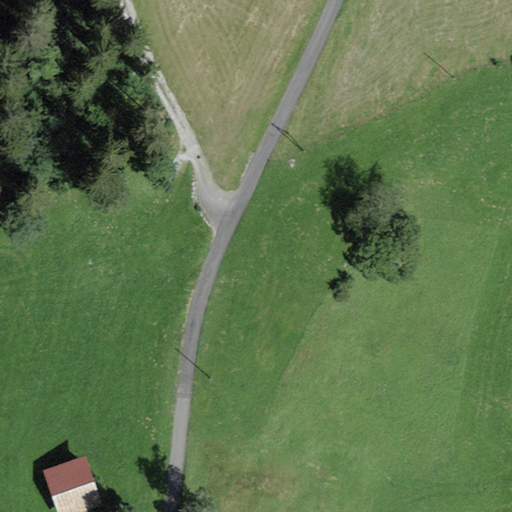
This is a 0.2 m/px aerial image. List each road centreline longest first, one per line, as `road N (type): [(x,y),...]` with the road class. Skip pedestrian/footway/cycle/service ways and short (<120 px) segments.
road 1 (residential): [(336,0),(204,289),(172,511)]
road 2 (track): [(125,0),(190,137),(209,199),(232,216)]
